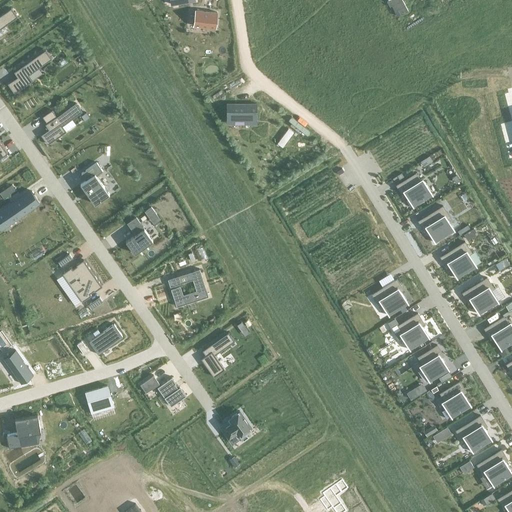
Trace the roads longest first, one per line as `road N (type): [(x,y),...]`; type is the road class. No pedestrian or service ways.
road 1 (residential): [(235,0),(243,54),(255,74),(350,153),(511,419)]
road 2 (residential): [(0,109),(165,345)]
road 3 (residential): [(165,345),(0,404)]
